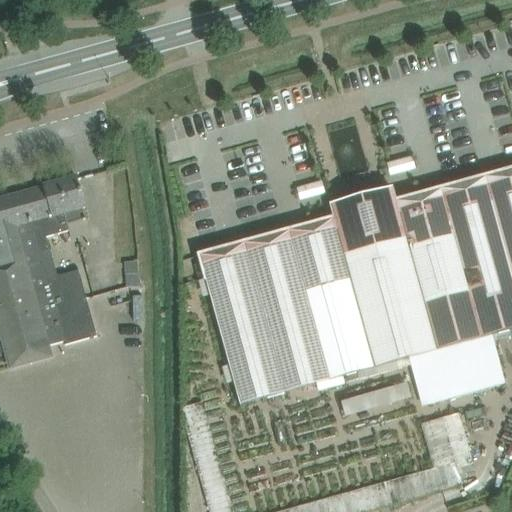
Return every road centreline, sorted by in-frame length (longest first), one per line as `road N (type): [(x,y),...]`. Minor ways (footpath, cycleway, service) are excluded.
road 1 (secondary): [(0,87),(188,34)]
road 2 (secondary): [(188,34),(307,0)]
